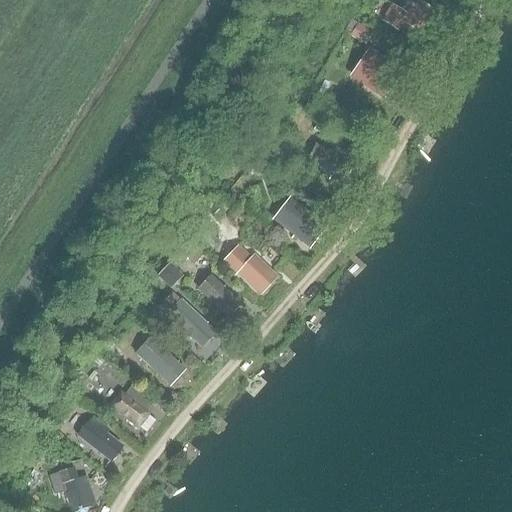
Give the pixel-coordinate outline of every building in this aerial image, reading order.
[(420,36),(434,13),(415,1),(415,0),(406,0),(400,11),(390,6),(380,22),(396,32),(401,24),(420,36)] [(352,21),(345,32),(363,43),(369,33),(352,21)] [(351,75),(365,84),(385,97),(393,84),(388,80),(394,70),(366,52),(351,75)] [(327,127),(316,120),(314,124),(317,126),(314,131),(322,135),(327,127)] [(307,163),(311,165),(310,166),(344,183),(353,166),(319,149),(315,148),(307,163)] [(257,167),(251,174),(259,179),(264,172),(257,167)] [(208,213),(218,222),(230,209),(220,200),(208,213)] [(319,226),(299,210),(288,201),(273,219),(294,237),(297,234),(307,242),(319,226)] [(190,240),(169,261),(177,269),(198,248),(190,240)] [(251,258),(249,261),(240,252),(231,261),(228,257),(220,266),(234,280),(239,274),(261,295),(275,281),(251,258)] [(157,278),(171,291),(183,278),(170,265),(157,278)] [(241,306),(223,289),(210,276),(197,290),(227,320),(241,306)] [(200,349),(213,335),(179,303),(166,316),(200,349)] [(118,343),(108,335),(100,344),(110,353),(118,343)] [(167,360),(160,355),(147,342),(135,356),(161,379),(164,376),(173,384),(185,371),(169,357),(167,360)] [(98,358),(93,363),(99,369),(104,363),(98,358)] [(73,379),(66,388),(74,394),(81,385),(73,379)] [(120,393),(109,408),(137,431),(139,428),(146,434),(155,422),(148,417),(149,416),(146,414),(153,405),(132,388),(124,397),(120,393)] [(110,464),(122,448),(89,422),(76,438),(110,464)] [(56,431),(27,465),(34,470),(62,436),(56,431)] [(82,484),(73,487),(72,483),(79,481),(75,469),(58,474),(49,477),(54,496),(64,493),(69,511),(76,511),(90,508),(82,484)]
